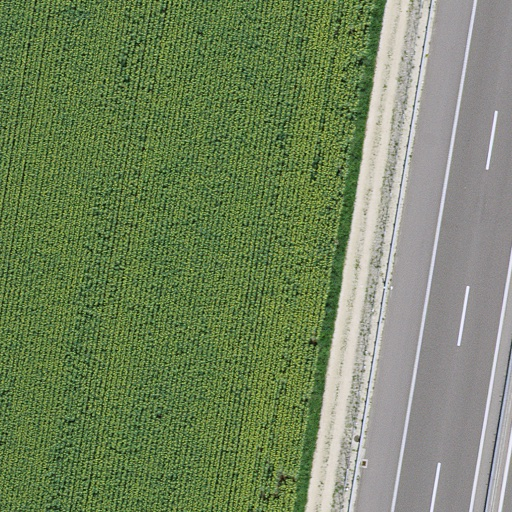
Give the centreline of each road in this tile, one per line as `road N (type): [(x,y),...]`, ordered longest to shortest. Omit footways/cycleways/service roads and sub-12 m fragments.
road 1 (track): [(399,0),(316,511)]
road 2 (motorway): [(511,15),(431,511)]
